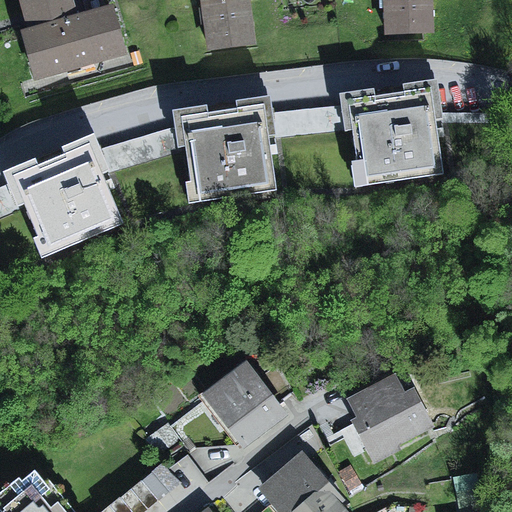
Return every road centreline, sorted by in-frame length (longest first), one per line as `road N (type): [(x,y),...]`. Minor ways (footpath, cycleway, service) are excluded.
road 1 (residential): [(0,153),(198,86),(511,63)]
road 2 (residential): [(184,511),(328,406)]
